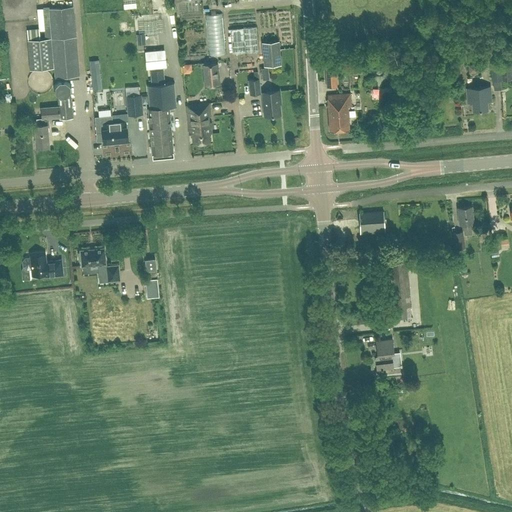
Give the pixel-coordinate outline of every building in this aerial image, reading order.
[(152,8),(151,0),(141,0),(142,8),(152,8)] [(54,76),(79,74),(73,5),(48,7),(42,7),(44,29),(45,37),(39,38),(39,30),(38,27),(26,28),(29,68),(53,66),(54,76)] [(223,52),(222,14),(210,15),(211,52),(223,52)] [(123,34),(136,32),(135,21),(122,22),(123,34)] [(258,50),(255,26),(230,28),(232,53),(258,50)] [(145,43),(145,33),(136,34),(137,44),(145,43)] [(281,64),(279,40),(261,41),(263,66),(281,64)] [(161,49),(145,50),(147,67),(163,65),(161,49)] [(500,61),(490,62),(491,79),(493,79),(500,78),(501,78),(500,61)] [(216,62),(203,64),(205,85),(218,83),(216,62)] [(182,64),(183,73),(189,73),(192,70),(191,63),(182,64)] [(335,66),(325,66),(326,81),(336,80),(335,66)] [(168,106),(175,105),(173,82),(164,82),(162,68),(150,69),(151,84),(147,84),(150,107),(147,108),(152,153),(173,151),(168,106)] [(250,93),(260,92),(258,78),(248,79),(250,93)] [(48,145),(48,139),(47,126),(49,126),(48,117),(59,116),(59,118),(72,117),(70,95),(67,96),(71,91),(71,83),(66,79),(58,79),(54,84),(54,92),(59,96),(57,96),(58,105),(41,107),(42,118),(42,123),(34,124),(36,146),(48,145)] [(491,99),(490,85),(466,87),(467,101),(471,101),(472,109),(487,108),(486,99),(491,99)] [(264,115),(280,113),(278,98),(280,98),(279,89),(261,91),(264,115)] [(347,106),(350,105),(349,92),(326,94),(329,130),(349,128),(347,106)] [(127,114),(143,113),(141,94),(125,95),(127,114)] [(211,132),(210,121),(208,121),(207,115),(210,115),(208,102),(186,105),(188,129),(191,129),(192,142),(209,141),(209,132),(211,132)] [(97,115),(94,115),(96,140),(103,140),(103,141),(108,140),(108,143),(112,143),(110,128),(112,127),(112,121),(111,114),(110,114),(109,109),(97,110),(97,115)] [(112,127),(110,128),(112,143),(120,142),(120,139),(127,138),(126,126),(125,126),(125,120),(112,121),(112,127)] [(76,147),(78,144),(69,136),(67,139),(76,147)] [(507,187),(494,188),(495,200),(508,199),(507,187)] [(470,222),(473,222),(471,205),(457,207),(458,223),(462,223),(463,233),(471,232),(470,222)] [(360,232),(385,230),(383,210),(360,212),(358,212),(360,232)] [(464,246),(466,245),(465,237),(463,238),(462,230),(452,231),(455,250),(464,249),(464,246)] [(480,250),(489,249),(488,239),(479,241),(480,250)] [(80,251),(77,251),(78,259),(81,259),(81,265),(82,265),(90,264),(90,268),(90,272),(98,271),(99,281),(107,280),(106,265),(105,263),(106,263),(104,246),(80,249),(80,251)] [(30,254),(30,257),(25,257),(22,260),(23,265),(26,268),(31,267),(31,274),(46,273),(46,275),(62,274),(61,259),(45,260),(45,253),(30,254)] [(133,263),(145,262),(145,253),(133,254),(133,263)] [(146,269),(156,268),(154,258),(145,258),(146,269)] [(405,260),(406,260),(388,261),(389,262),(393,317),(410,316),(405,260)] [(112,264),(106,265),(107,280),(120,279),(118,264),(117,262),(111,263),(112,264)] [(5,277),(0,280),(0,286),(1,288),(9,284),(5,277)] [(390,354),(394,353),(392,337),(375,339),(377,355),(379,355),(379,359),(375,360),(376,369),(393,367),(392,358),(391,358),(390,354)]
